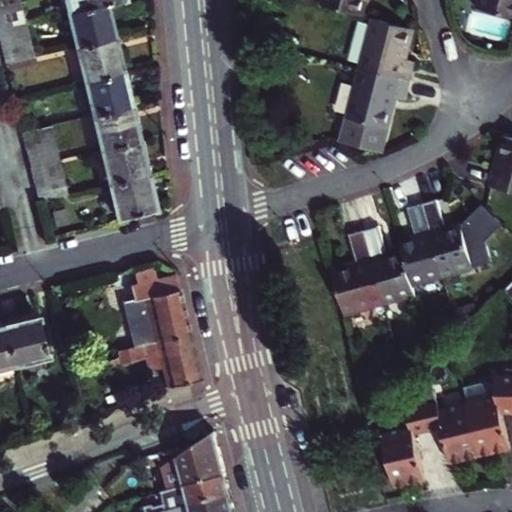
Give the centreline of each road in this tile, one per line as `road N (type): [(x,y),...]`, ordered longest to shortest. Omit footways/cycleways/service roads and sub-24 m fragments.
road 1 (residential): [(483,111),(403,161),(221,221)]
road 2 (residential): [(250,395),(0,484)]
road 3 (residential): [(221,221),(0,275)]
road 4 (tertiary): [(221,221),(200,0)]
road 5 (tertiary): [(250,395),(221,221)]
road 6 (residential): [(428,0),(439,37),(483,111)]
road 7 (tertiary): [(279,511),(250,395)]
